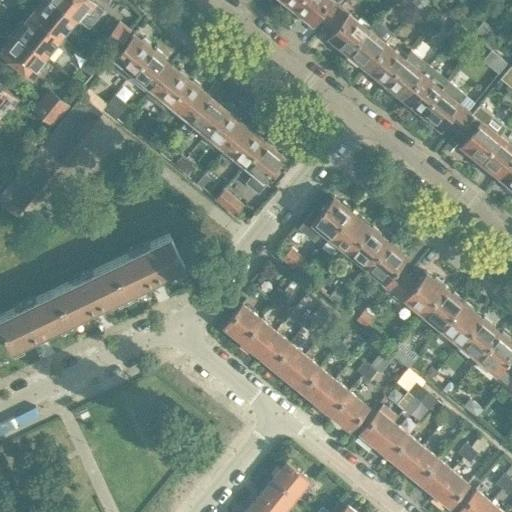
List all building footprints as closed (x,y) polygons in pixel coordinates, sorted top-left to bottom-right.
[(37,4),(30,12),(62,38),(68,30),(67,29),(77,18),(54,0),(36,0),(37,0),(37,4)] [(54,0),(77,18),(86,7),(87,8),(93,0),(54,0)] [(339,4),(334,0),(296,0),(292,6),(311,22),(316,16),(324,22),(339,4)] [(420,0),(416,6),(420,10),(428,0),(420,0)] [(367,26),(339,4),(324,22),(333,30),(328,36),(347,51),(367,26)] [(21,20),(14,28),(47,54),(56,44),(57,45),(62,38),(30,12),(24,19),(21,20)] [(366,67),(386,42),(394,32),(375,17),(367,26),(347,51),(366,67)] [(118,19),(102,39),(112,47),(129,27),(118,19)] [(448,32),(452,36),(461,26),(456,22),(448,32)] [(461,26),(452,36),(457,39),(465,29),(461,26)] [(37,67),(47,54),(14,28),(7,37),(7,40),(0,48),(10,57),(10,58),(21,67),(21,66),(32,75),(38,67),(37,67)] [(129,75),(152,48),(150,46),(150,43),(144,37),(141,38),(132,31),(103,67),(110,73),(114,73),(119,67),(129,75)] [(386,42),(366,67),(384,82),(405,57),(386,42)] [(150,87),(170,62),(162,56),(163,53),(156,48),(153,49),(152,48),(129,75),(139,83),(142,80),(150,87)] [(91,52),(86,58),(97,66),(102,61),(91,52)] [(405,57),(384,82),(403,97),(423,72),(405,57)] [(97,66),(86,58),(82,63),(93,71),(97,66)] [(511,61),(502,74),(511,82),(511,61)] [(170,62),(150,87),(169,102),(189,77),(187,76),(187,73),(181,68),(178,69),(170,62)] [(423,72),(403,97),(422,112),(442,87),(423,72)] [(189,77),(169,102),(187,118),(207,93),(200,86),(200,84),(193,78),(191,79),(189,77)] [(0,111),(9,101),(10,102),(16,94),(6,86),(0,80),(0,111)] [(47,87),(39,97),(59,113),(67,103),(47,87)] [(442,87),(422,112),(439,126),(444,120),(453,127),(468,109),(442,87)] [(127,103),(115,93),(112,97),(104,106),(116,116),(127,103)] [(207,93),(187,118),(208,134),(228,109),(224,106),(225,104),(218,98),(215,99),(207,93)] [(81,94),(74,103),(94,120),(101,110),(81,94)] [(59,113),(39,97),(31,106),(51,122),(59,113)] [(499,134),(507,125),(479,102),(456,130),(465,137),(460,144),(479,159),(499,134)] [(94,120),(74,103),(66,112),(86,129),(94,120)] [(228,109),(208,134),(224,148),(245,123),(237,117),(237,114),(231,109),(228,109)] [(86,129),(66,112),(58,122),(78,138),(86,129)] [(78,138),(58,122),(51,131),(71,147),(78,138)] [(144,123),(136,133),(141,136),(149,127),(144,123)] [(245,123),(224,148),(243,163),(263,138),(261,137),(262,134),(255,129),(253,129),(245,123)] [(149,127),(141,136),(146,140),(154,131),(149,127)] [(71,147),(51,131),(43,140),(63,157),(71,147)] [(20,139),(31,148),(35,142),(25,134),(20,139)] [(511,144),(499,134),(479,159),(498,175),(511,157),(511,144)] [(263,138),(243,163),(253,172),(246,181),(258,190),(266,180),(263,178),(282,154),(274,147),(274,144),(268,139),(265,140),(263,138)] [(63,157),(43,140),(35,150),(56,166),(63,157)] [(56,166),(35,150),(28,159),(48,176),(56,166)] [(6,157),(16,166),(20,161),(10,152),(6,157)] [(181,154),(174,163),(180,168),(187,159),(181,154)] [(511,157),(498,175),(511,185),(511,157)] [(48,176),(28,159),(20,168),(41,184),(48,176)] [(187,159),(180,168),(186,173),(194,164),(187,159)] [(41,184),(20,168),(13,178),(33,194),(41,184)] [(204,172),(196,182),(201,186),(209,176),(204,172)] [(33,194),(13,178),(5,187),(25,203),(33,194)] [(25,203),(5,187),(0,192),(0,199),(17,214),(25,203)] [(223,187),(215,197),(235,213),(243,203),(223,187)] [(329,236),(351,210),(349,209),(350,206),(342,200),(340,201),(332,194),(324,204),(320,200),(298,226),(314,239),(321,229),(329,236)] [(351,210),(329,236),(348,251),(369,225),(368,224),(368,221),(361,215),(359,216),(351,210)] [(366,267),(388,240),(380,233),(380,231),(372,225),(370,226),(369,225),(348,251),(366,267)] [(184,266),(168,232),(111,260),(127,293),(184,266)] [(392,291),(407,273),(397,266),(406,255),(398,248),(399,246),(391,240),(389,241),(388,240),(366,267),(384,281),(382,283),(392,291)] [(307,262),(289,247),(281,256),(300,271),(307,262)] [(111,260),(54,287),(70,320),(127,293),(111,260)] [(421,312),(443,285),(442,284),(443,282),(435,276),(433,277),(425,270),(416,281),(407,273),(392,291),(402,299),(404,297),(421,312)] [(279,307),(287,296),(297,285),(292,281),(282,292),(274,302),(279,307)] [(439,327),(461,300),(460,299),(461,297),(453,291),(451,292),(443,285),(421,312),(439,327)] [(54,287),(0,313),(0,326),(11,349),(70,320),(54,287)] [(274,302),(282,292),(276,287),(268,297),(274,302)] [(344,294),(335,287),(329,295),(337,302),(344,294)] [(461,300),(439,327),(458,342),(480,315),(472,309),(473,307),(465,300),(463,302),(461,300)] [(223,325),(242,341),(261,318),(242,302),(223,325)] [(363,308),(356,317),(365,324),(372,315),(363,308)] [(298,322),(303,326),(311,316),(306,312),(298,322)] [(477,357),(499,331),(491,324),(491,322),(483,316),(482,317),(480,315),(458,342),(477,357)] [(311,316),(303,326),(308,330),(316,320),(311,316)] [(261,318),(242,341),(257,352),(275,329),(261,318)] [(275,329),(257,352),(271,364),(290,341),(275,329)] [(511,359),(508,357),(511,352),(511,341),(509,339),(510,337),(502,331),(500,332),(499,331),(477,357),(495,372),(493,374),(502,382),(511,370),(511,359)] [(327,346),(333,350),(341,340),(335,336),(327,346)] [(341,340),(333,350),(337,354),(345,344),(341,340)] [(290,341),(271,364),(286,377),(305,354),(290,341)] [(382,347),(371,360),(379,367),(390,354),(382,347)] [(305,354),(286,377),(301,389),(320,366),(305,354)] [(356,369),(362,374),(370,364),(364,359),(356,369)] [(430,363),(424,372),(430,377),(437,368),(430,363)] [(366,378),(375,368),(370,364),(362,374),(366,378)] [(430,377),(429,378),(448,393),(448,392),(458,380),(457,380),(439,365),(437,368),(430,377)] [(320,366),(301,389),(316,401),(335,378),(320,366)] [(511,370),(502,382),(511,390),(511,370)] [(335,378),(316,401),(330,412),(349,389),(335,378)] [(416,380),(407,390),(413,395),(422,385),(416,380)] [(422,385),(413,395),(420,400),(428,390),(422,385)] [(349,389),(330,412),(349,427),(367,404),(349,389)] [(443,419),(451,409),(446,404),(437,415),(443,419)] [(374,442),(393,420),(378,407),(359,430),(374,442)] [(457,415),(458,414),(451,409),(443,419),(450,425),(453,422),(460,428),(465,422),(457,415)] [(389,455),(408,432),(393,420),(374,442),(389,455)] [(408,432),(389,455),(404,467),(422,444),(408,432)] [(458,453),(462,456),(470,447),(466,443),(458,453)] [(422,444),(404,467),(419,479),(437,456),(422,444)] [(470,447),(462,456),(467,460),(475,451),(470,447)] [(437,456),(419,479),(434,491),(453,468),(437,456)] [(285,460),(272,477),(295,495),(308,479),(285,460)] [(453,468),(434,491),(449,504),(468,481),(453,468)] [(500,486),(508,476),(503,472),(495,482),(500,486)] [(511,473),(510,477),(508,476),(500,486),(507,491),(511,485),(511,473)] [(272,477),(259,492),(282,511),(295,495),(272,477)] [(456,510),(458,511),(478,511),(489,499),(475,487),(456,510)] [(0,492),(0,511),(5,511),(13,503),(0,492)] [(259,492),(247,507),(252,511),(280,511),(282,511),(259,492)] [(489,499),(478,511),(504,511),(505,511),(489,499)] [(356,511),(346,503),(339,511),(356,511)]
